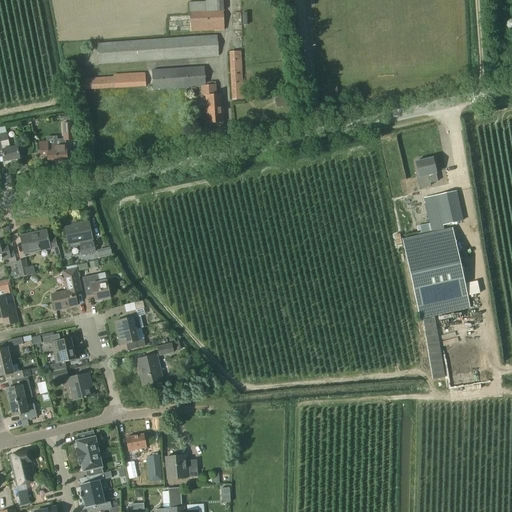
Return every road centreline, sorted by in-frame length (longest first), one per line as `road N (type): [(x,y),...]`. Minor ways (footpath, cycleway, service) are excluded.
road 1 (tertiary): [(0,203),(511,89)]
road 2 (track): [(450,103),(494,370),(511,368)]
road 3 (unknown): [(315,135),(301,0)]
